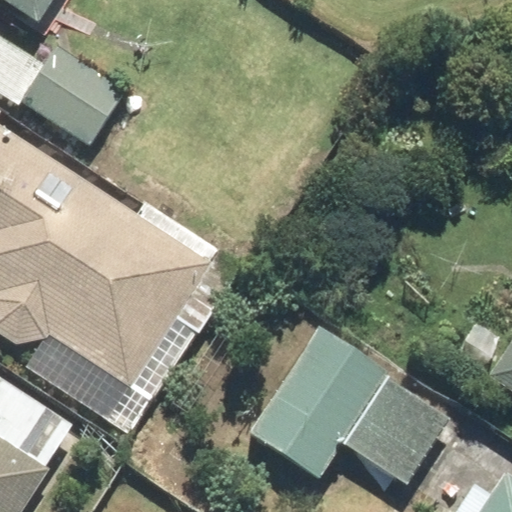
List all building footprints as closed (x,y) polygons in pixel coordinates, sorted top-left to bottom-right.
[(0,0),(0,7),(4,0),(12,0),(45,21),(58,0),(0,0)] [(0,40),(0,89),(25,106),(48,71),(0,40)] [(131,91),(64,48),(30,101),(96,144),(131,91)] [(219,263),(0,121),(0,329),(22,344),(54,339),(56,335),(138,388),(219,263)] [(221,264),(186,317),(206,330),(240,276),(221,264)] [(327,478),(351,442),(414,484),(458,419),(394,377),(396,374),(327,328),(257,432),(327,478)] [(50,341),(33,367),(114,419),(131,393),(50,341)] [(511,354),(497,376),(511,386),(511,354)] [(0,511),(28,511),(57,470),(0,431),(0,511)] [(511,511),(511,476),(488,511),(511,511)]
